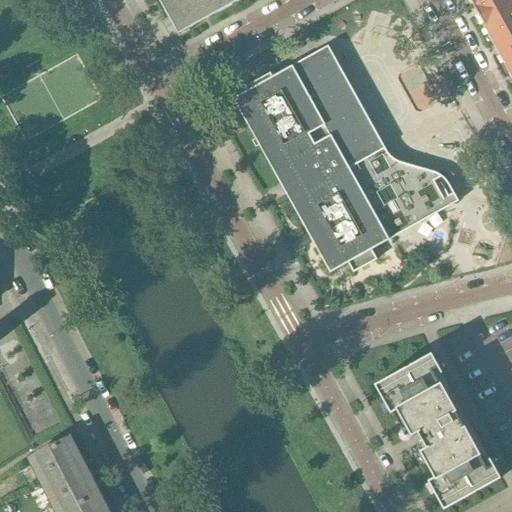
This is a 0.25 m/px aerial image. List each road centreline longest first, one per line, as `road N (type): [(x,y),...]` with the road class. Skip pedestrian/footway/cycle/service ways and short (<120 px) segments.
road 1 (tertiary): [(0,227),(146,511)]
road 2 (residential): [(303,343),(160,85)]
road 3 (residential): [(303,343),(511,287)]
road 4 (residential): [(395,511),(303,343)]
road 5 (residential): [(309,0),(160,85)]
road 6 (residential): [(433,0),(511,141)]
